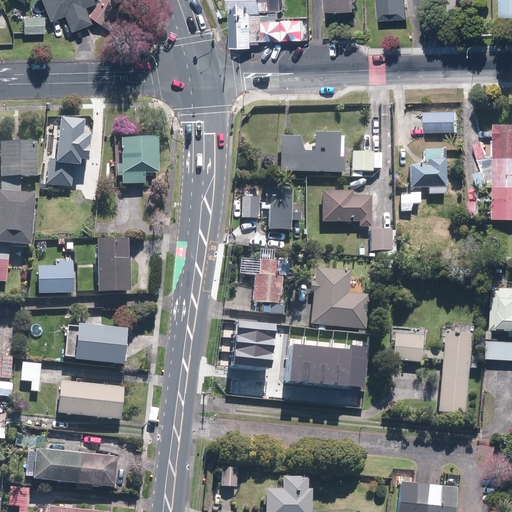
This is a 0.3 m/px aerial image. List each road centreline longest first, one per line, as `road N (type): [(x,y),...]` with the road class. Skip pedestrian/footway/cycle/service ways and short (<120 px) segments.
road 1 (secondary): [(199,76),(207,154),(167,511)]
road 2 (residential): [(199,76),(511,67)]
road 3 (tertiary): [(0,84),(199,76)]
